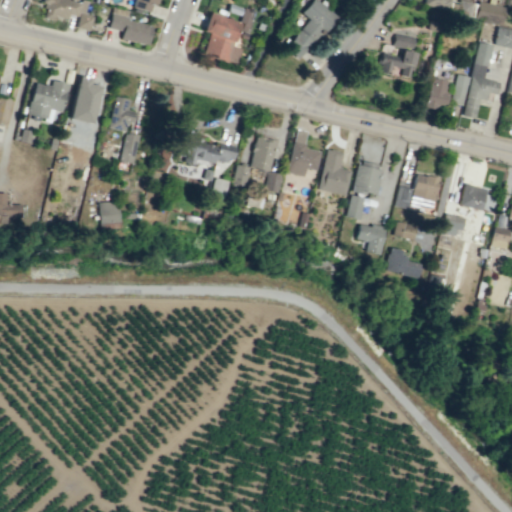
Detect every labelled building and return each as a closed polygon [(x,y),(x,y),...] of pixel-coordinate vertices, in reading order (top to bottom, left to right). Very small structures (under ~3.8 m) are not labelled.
[(79,0),(83,0),(86,1),(83,11),(85,12),(85,13),(92,15),(87,31),(73,27),(76,16),(67,14),(66,19),(53,15),(51,20),(42,17),(44,9),(41,8),(43,2),(40,1),(40,0),(68,0),(79,3),(79,0)] [(155,0),(154,5),(150,4),(148,11),(130,6),(131,0),(155,0)] [(309,0),(315,0),(334,16),(322,31),(320,30),(296,58),(283,47),(307,19),(299,12),(309,0)] [(447,10),(449,0),(422,0),(422,4),(447,10)] [(503,7),(476,0),(475,4),(459,0),(456,13),(499,25),(503,7)] [(227,3),(242,8),(240,15),(225,10),(227,3)] [(124,19),(150,25),(145,45),(117,38),(119,30),(106,27),(111,6),(126,10),(124,19)] [(206,11),(238,23),(230,45),(239,48),(234,63),(201,51),(207,33),(199,30),(206,11)] [(511,48),(511,29),(494,27),(492,46),(511,48)] [(241,31),(247,33),(245,39),(239,37),(241,31)] [(412,37),(392,33),(390,46),(398,47),(397,56),(380,53),(376,72),(387,74),(389,66),(399,68),(398,75),(408,77),(413,52),(409,51),(412,37)] [(488,44),(474,41),(460,116),(472,118),(476,99),(484,100),(485,92),(494,93),(496,81),(482,79),(488,44)] [(450,103),(462,104),(465,75),(452,74),(450,103)] [(88,78),(75,75),(68,119),(91,123),(97,85),(87,83),(88,78)] [(447,92),(443,92),(445,81),(429,77),(423,105),(443,109),(447,92)] [(65,82),(49,80),(48,84),(30,83),(27,115),(46,117),(46,109),(62,111),(65,82)] [(9,98),(0,96),(0,123),(4,124),(9,98)] [(124,123),(130,124),(133,111),(125,109),(127,99),(112,96),(106,127),(122,131),(124,123)] [(17,140),(27,144),(32,132),(22,128),(17,140)] [(318,151),(301,147),(305,131),(294,129),(284,172),(300,176),(302,167),(313,170),(318,151)] [(137,135),(123,132),(116,160),(129,164),(137,135)] [(274,140),(254,135),(246,166),(266,171),(274,140)] [(212,163),(213,158),(230,162),(234,146),(216,142),(215,144),(182,137),(177,161),(191,164),(192,159),(212,163)] [(315,190),(343,194),(347,170),(337,168),(340,151),(322,148),(315,190)] [(349,191),(373,195),(379,164),(355,160),(349,191)] [(246,167),(233,164),(229,182),(243,185),(246,167)] [(275,192),(278,173),(265,171),(262,190),(275,192)] [(436,178),(413,173),(410,188),(395,185),(391,206),(405,209),(406,204),(430,208),(436,178)] [(208,196),(221,199),(224,181),(212,178),(208,196)] [(456,204),(478,209),(483,188),(460,184),(456,204)] [(3,193),(0,192),(0,223),(2,224),(2,216),(19,217),(19,204),(3,203),(3,193)] [(362,197),(347,194),(343,216),(357,219),(362,197)] [(438,232),(455,237),(460,218),(442,214),(438,232)] [(390,235),(411,239),(413,224),(392,221),(390,235)] [(362,251),(376,255),(383,227),(369,223),(368,227),(356,224),(352,238),(364,241),(362,251)] [(507,229),(491,226),(487,245),(503,248),(507,229)] [(399,249),(387,247),(381,270),(414,278),(418,262),(397,258),(399,249)]
